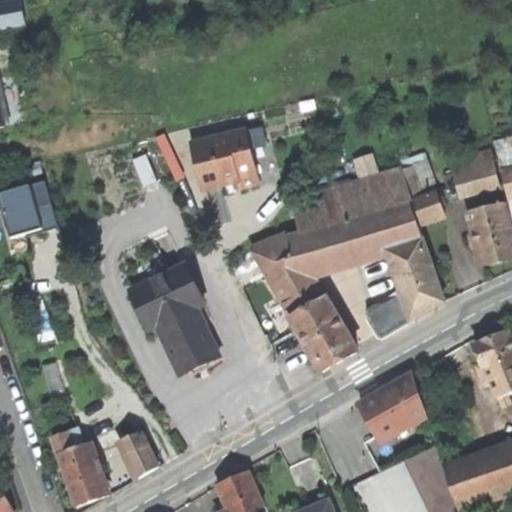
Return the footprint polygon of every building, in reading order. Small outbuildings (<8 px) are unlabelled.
[(19,0),(11,0),(0,2),(0,29),(25,24),(19,0)] [(0,75),(0,128),(12,126),(0,75)] [(257,128),(247,131),(252,150),(262,147),(257,128)] [(252,150),(247,131),(192,144),(203,191),(225,185),(224,180),(231,179),(237,177),(239,188),(260,183),(252,150)] [(177,183),(185,179),(165,135),(156,139),(177,183)] [(511,140),(495,144),(500,162),(511,159),(511,140)] [(450,163),(460,196),(501,185),(492,151),(450,163)] [(398,157),(403,170),(415,166),(406,154),(398,157)] [(144,186),(158,180),(147,155),(134,160),(144,186)] [(511,159),(500,162),(508,195),(511,193),(511,159)] [(403,170),(413,200),(437,192),(430,162),(415,166),(403,170)] [(410,201),(413,200),(403,170),(290,203),(300,234),(288,238),(287,235),(251,249),(323,372),(358,352),(313,273),(387,252),(423,241),(410,201)] [(45,182),(0,195),(0,200),(12,240),(26,235),(41,231),(42,235),(59,230),(45,182)] [(437,192),(413,200),(421,223),(445,216),(437,192)] [(498,263),(511,259),(511,230),(505,204),(469,213),(482,266),(498,263)] [(27,239),(42,235),(41,231),(26,235),(27,239)] [(445,303),(423,241),(387,252),(403,294),(413,321),(445,303)] [(203,366),(220,358),(198,309),(204,305),(187,266),(133,292),(151,331),(158,329),(182,377),(203,366)] [(413,321),(403,294),(368,314),(368,319),(372,325),(376,333),(387,336),(413,321)] [(511,334),(510,331),(476,345),(484,367),(478,369),(481,377),(483,381),(489,379),(498,398),(500,397),(504,406),(511,402),(508,394),(511,392),(511,334)] [(53,401),(79,394),(69,358),(44,364),(53,401)] [(426,413),(413,374),(361,404),(369,419),(381,439),(426,413)] [(78,431),(68,434),(74,450),(91,444),(89,440),(83,443),(78,431)] [(76,508),(108,496),(101,475),(107,473),(106,468),(105,465),(98,468),(91,444),(74,450),(68,434),(52,440),(76,508)] [(460,511),(511,493),(511,448),(446,471),(460,511)] [(159,469),(149,449),(130,459),(140,479),(159,469)] [(257,511),(265,507),(250,472),(218,487),(224,499),(229,511),(257,511)] [(0,511),(14,511),(1,488),(0,488),(0,511)] [(312,510),(306,511),(332,511),(328,503),(312,510)]
